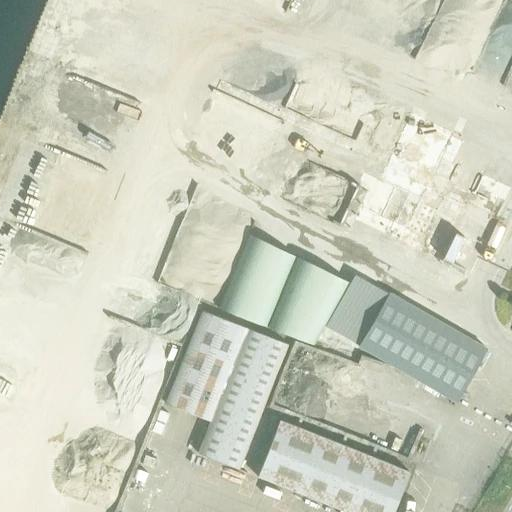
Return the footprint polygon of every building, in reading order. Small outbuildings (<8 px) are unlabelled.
[(511,50),(491,41),(477,73),(502,83),(511,59),(511,50)] [(433,198),(461,127),(414,108),(387,177),(401,183),(389,213),(401,218),(407,203),(399,200),(404,187),(433,198)] [(449,196),(445,206),(428,201),(418,233),(434,238),(430,251),(451,258),(468,202),(449,196)] [(359,347),(389,294),(354,274),(325,327),(359,347)] [(359,347),(457,402),(486,349),(389,294),(359,347)] [(198,453),(239,470),(288,345),(203,311),(166,404),(211,422),(198,453)] [(257,477),(345,511),(394,511),(410,472),(280,421),(257,477)]
